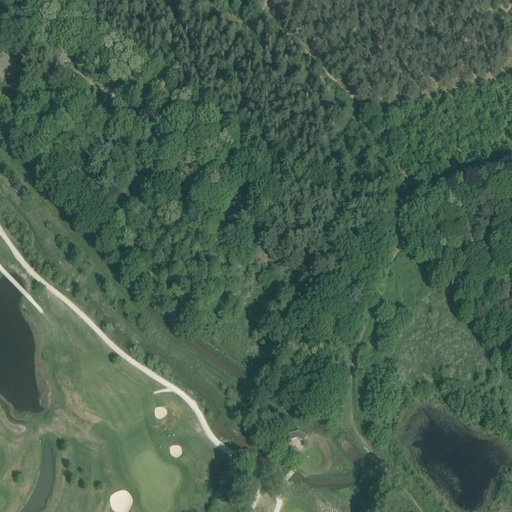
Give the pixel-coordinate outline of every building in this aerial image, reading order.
[(34,6),(26,7),(27,21),(35,20),(34,11),(36,11),(36,9),(34,10),(34,6)] [(67,57),(57,51),(49,66),(59,71),(65,59),(67,57)] [(109,120),(114,115),(111,111),(106,116),(109,120)] [(58,126),(63,123),(56,114),(51,117),(58,126)] [(133,118),(124,128),(128,132),(138,122),(133,118)] [(73,124),(66,129),(71,136),(79,131),(74,123),(73,124)] [(105,132),(103,128),(94,136),(97,139),(105,132)] [(152,171),(144,179),(147,183),(157,174),(153,170),(152,171)] [(235,202),(234,203),(243,209),(241,212),(239,210),(238,212),(245,218),(251,210),(246,206),(248,203),(239,197),(236,201),(235,200),(234,201),(235,202)] [(122,238),(113,227),(108,231),(117,242),(122,238)] [(131,242),(123,249),(134,262),(142,255),(131,242)] [(222,300),(231,307),(236,300),(227,293),(222,300)] [(298,432),(289,435),(291,441),(297,439),(303,442),(306,437),(298,432)]
